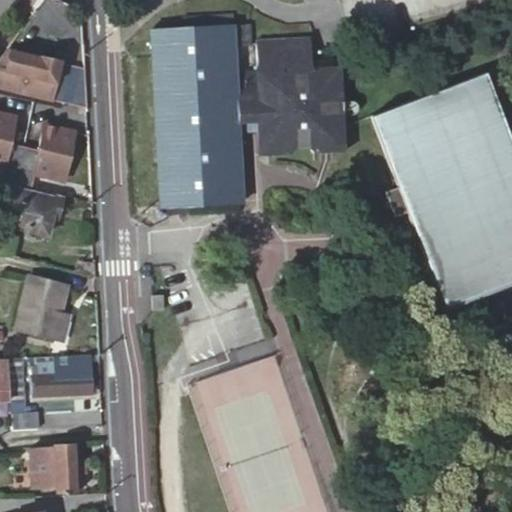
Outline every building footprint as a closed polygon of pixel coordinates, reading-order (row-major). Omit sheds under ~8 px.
[(233,26),(236,87),(242,87),(242,69),(283,66),(289,72),(302,71),(308,65),(312,65),(310,36),(255,38),(255,43),(248,43),(247,23),(230,23),(230,11),(182,14),(182,28),(233,26)] [(237,122),(236,87),(233,26),(182,28),(149,29),(158,205),(241,201),(237,122)] [(62,62),(7,49),(0,58),(0,86),(52,99),(62,62)] [(242,87),(236,87),(237,122),(245,122),(257,121),(257,130),(257,136),(264,136),(265,154),(288,153),(293,147),(305,147),(311,153),(344,151),(340,63),(312,65),(308,65),(302,71),(289,72),(283,66),(242,69),(242,87)] [(511,269),(511,153),(480,69),(372,110),(442,295),(511,269)] [(0,112),(0,165),(3,166),(0,178),(0,181),(2,182),(15,185),(24,147),(10,143),(16,117),(0,112)] [(257,121),(245,122),(244,131),(257,130),(257,121)] [(75,132),(45,125),(39,150),(24,147),(15,185),(30,189),(34,174),(63,181),(75,132)] [(0,217),(3,218),(2,221),(27,227),(27,230),(48,234),(51,217),(57,218),(62,196),(30,189),(15,185),(2,182),(0,188),(0,217)] [(0,253),(14,257),(18,239),(0,234),(0,253)] [(96,277),(95,261),(79,262),(78,273),(96,277)] [(52,341),(59,314),(66,286),(29,276),(16,331),(52,341)] [(148,294),(149,309),(160,309),(160,294),(148,294)] [(69,317),(59,314),(52,341),(63,343),(69,317)] [(23,359),(8,360),(10,400),(16,400),(25,400),(23,359)] [(8,360),(0,360),(0,400),(10,400),(8,360)] [(90,361),(54,363),(54,367),(31,368),(32,396),(92,394),(90,361)] [(146,399),(147,410),(162,409),(161,369),(145,370),(146,399)] [(16,400),(10,400),(11,431),(18,431),(37,430),(36,413),(17,413),(16,400)] [(53,449),(29,449),(32,489),(55,488),(56,493),(75,492),(74,469),(73,457),(72,445),(53,445),(53,449)] [(86,456),(73,457),(74,469),(86,469),(86,456)]
